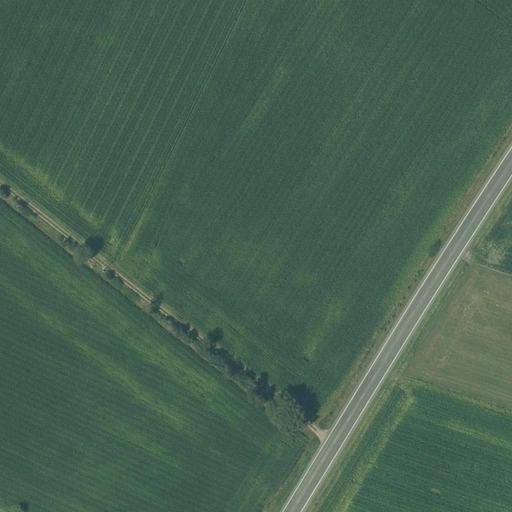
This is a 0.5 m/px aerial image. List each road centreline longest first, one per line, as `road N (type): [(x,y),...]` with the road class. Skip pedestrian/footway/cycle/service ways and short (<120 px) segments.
road 1 (track): [(0,184),(333,445)]
road 2 (secondary): [(511,163),(293,511)]
